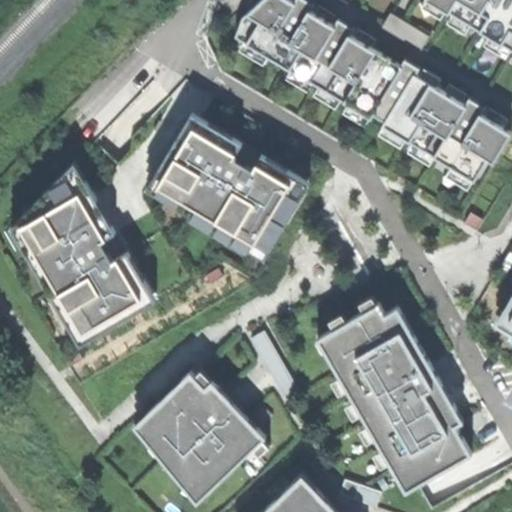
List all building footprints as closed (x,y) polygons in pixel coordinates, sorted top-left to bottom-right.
[(479,184),(511,131),(300,0),(270,0),(246,39),(479,184)] [(511,0),(423,0),(511,54),(511,0)] [(394,10),(386,24),(424,46),(433,32),(394,10)] [(14,226),(82,344),(225,265),(257,278),(314,181),(193,110),(149,178),(194,214),(130,248),(76,160),(14,226)] [(511,299),(497,324),(511,332),(511,299)] [(406,304),(391,312),(385,302),(321,337),(406,494),(471,459),(456,432),(471,424),(406,304)] [(201,365),(139,426),(203,504),(271,438),(201,365)] [(340,511),(306,476),(268,511),(340,511)]
